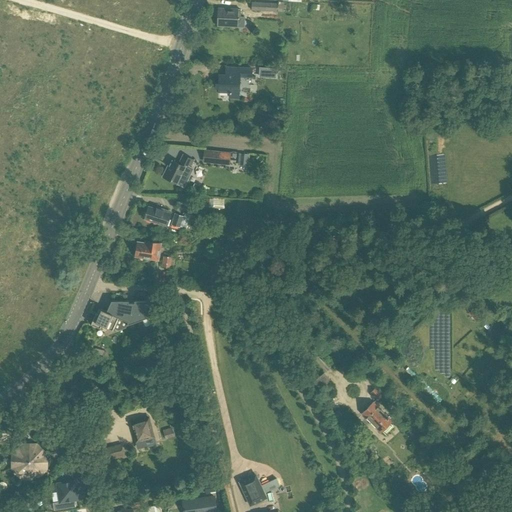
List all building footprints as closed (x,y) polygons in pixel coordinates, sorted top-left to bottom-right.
[(0,0),(0,38),(9,0),(0,0)] [(252,11),(290,12),(290,3),(279,2),(279,4),(252,3),(252,11)] [(244,17),(240,17),(241,10),(218,8),(217,26),(244,27),(244,17)] [(219,92),(230,92),(229,98),(239,98),(239,76),(251,77),(252,69),(231,68),(231,76),(219,75),(219,92)] [(494,80),(494,92),(507,91),(506,80),(494,80)] [(231,153),(204,151),(203,163),(230,165),(231,153)] [(251,154),(240,153),(239,165),(250,166),(251,154)] [(193,169),(190,168),(193,160),(183,155),(179,164),(173,161),(170,167),(168,166),(163,177),(184,187),(193,169)] [(164,210),(157,207),(157,209),(148,206),(144,219),(160,224),(164,225),(169,211),(164,210)] [(171,225),(189,231),(197,231),(200,222),(175,213),(171,225)] [(20,273),(57,275),(60,220),(44,219),(42,251),(21,250),(20,273)] [(228,244),(240,245),(241,237),(228,236),(228,244)] [(135,256),(158,260),(160,244),(146,241),(146,244),(137,243),(135,256)] [(175,258),(172,258),(172,257),(163,256),(161,267),(170,269),(170,268),(174,268),(175,258)] [(0,315),(35,321),(39,288),(0,282),(0,315)] [(127,325),(126,325),(127,325),(149,317),(149,301),(134,301),(134,304),(128,304),(128,301),(111,301),(106,312),(118,318),(127,322),(127,325)] [(465,308),(469,312),(468,313),(477,322),(483,316),(470,304),(465,308)] [(118,318),(106,312),(101,310),(99,315),(96,313),(91,324),(101,329),(102,326),(112,330),(113,329),(118,318)] [(0,370),(5,371),(11,329),(0,327),(0,370)] [(329,352),(343,366),(348,361),(334,347),(329,352)] [(370,393),(377,400),(382,396),(375,388),(370,393)] [(362,413),(381,432),(391,422),(373,403),(362,413)] [(137,442),(154,438),(149,417),(139,420),(139,422),(134,424),(136,432),(135,432),(136,433),(135,433),(137,442)] [(164,432),(166,439),(176,436),(174,430),(164,432)] [(105,448),(108,461),(125,456),(122,444),(105,448)] [(13,468),(22,477),(36,478),(39,475),(40,476),(44,473),(42,472),(46,468),(46,455),(37,445),(23,445),(13,454),(13,468)] [(239,482),(250,505),(266,498),(255,475),(239,482)] [(53,503),(54,511),(66,509),(65,502),(79,499),(76,481),(57,484),(60,502),(53,503)] [(396,485),(401,492),(406,488),(401,482),(396,485)] [(14,500),(22,509),(31,500),(22,491),(14,500)] [(183,502),(184,511),(216,511),(214,497),(183,502)]
